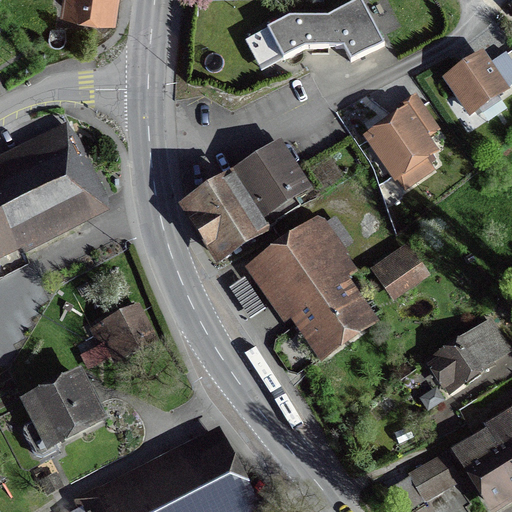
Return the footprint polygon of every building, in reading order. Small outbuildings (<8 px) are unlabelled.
[(68,0),(67,12),(108,19),(111,0),(68,0)] [(342,50),(342,51),(349,65),(383,48),(359,2),(326,20),(342,50)] [(288,20),(265,32),(282,62),(304,51),(342,51),(342,50),(326,20),(288,20)] [(480,59),(447,81),(469,115),(511,85),(511,66),(504,55),(486,67),(480,59)] [(399,110),(403,117),(368,141),(395,179),(430,154),(421,141),(434,132),(413,101),(399,110)] [(0,205),(1,205),(4,211),(22,207),(90,171),(74,138),(0,174),(0,205)] [(240,176),(248,187),(274,224),(298,208),(290,197),(303,188),(278,151),(240,176)] [(0,250),(104,200),(90,171),(22,207),(4,211),(1,205),(0,205),(0,250)] [(230,181),(186,210),(218,261),(274,226),(274,224),(248,187),(238,193),(230,181)] [(317,217),(245,268),(286,324),(290,321),(348,278),(359,271),(347,255),(348,254),(325,220),(317,217)] [(405,253),(376,273),(390,293),(419,273),(405,253)] [(348,278),(290,321),(321,364),(380,322),(348,278)] [(257,305),(246,289),(234,297),(245,313),(257,305)] [(131,317),(110,328),(123,352),(144,342),(131,317)] [(506,353),(487,324),(428,363),(447,392),(506,353)] [(98,422),(76,378),(27,404),(36,422),(25,428),(23,435),(34,456),(41,458),(52,453),(54,451),(51,446),(98,422)] [(490,435),(459,456),(490,507),(511,493),(511,412),(486,428),(490,435)] [(78,502),(82,511),(253,511),(218,441),(217,441),(221,450),(107,509),(99,492),(78,502)] [(451,488),(435,461),(408,478),(423,503),(451,488)]
